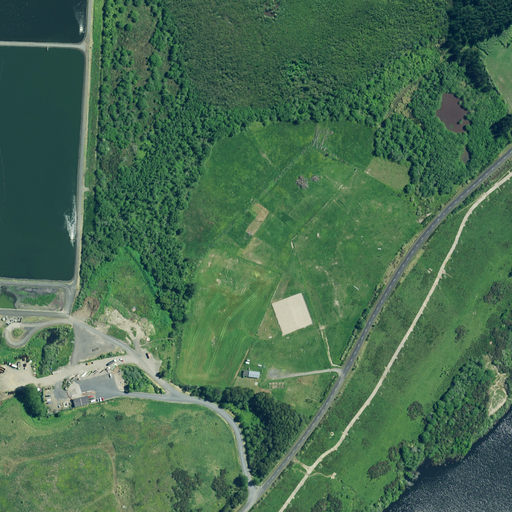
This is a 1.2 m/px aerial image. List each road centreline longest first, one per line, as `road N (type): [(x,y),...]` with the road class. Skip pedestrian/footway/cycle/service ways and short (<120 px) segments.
road 1 (unclassified): [(242,511),(322,410),(409,254),(511,151)]
road 2 (unknown): [(27,511),(27,457),(46,388),(76,335)]
